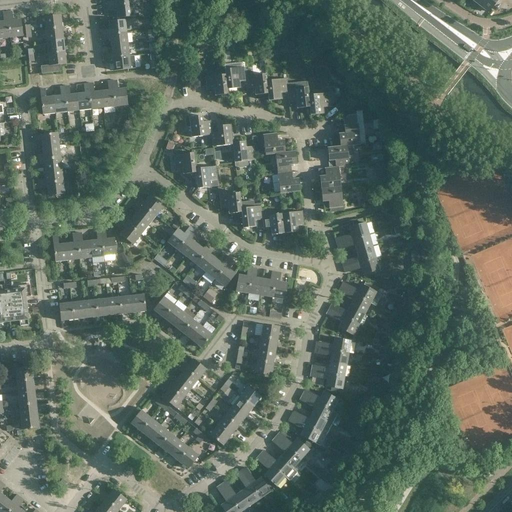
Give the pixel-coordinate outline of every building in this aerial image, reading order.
[(498,0),(483,0),(479,6),(485,11),(485,10),(488,13),(498,0)] [(134,17),(132,4),(107,7),(107,12),(116,11),(117,18),(134,17)] [(12,11),(8,12),(11,38),(23,37),(21,20),(13,21),(12,11)] [(3,13),(4,22),(0,22),(0,39),(11,38),(8,12),(3,13)] [(62,28),(61,15),(44,17),(45,30),(62,28)] [(150,28),(158,27),(156,16),(148,17),(150,28)] [(109,23),(109,30),(100,31),(101,36),(126,33),(125,21),(109,23)] [(63,40),(62,28),(45,30),(47,42),(63,40)] [(128,45),(126,33),(101,36),(101,41),(110,40),(111,47),(128,45)] [(48,54),(65,52),(63,40),(47,42),(48,54)] [(103,55),(104,60),(129,57),(129,56),(128,45),(111,47),(112,54),(103,55)] [(66,64),(65,52),(48,54),(50,66),(41,67),(42,74),(61,72),(60,65),(66,64)] [(129,57),(104,60),(104,65),(113,64),(114,71),(130,69),(136,68),(134,56),(129,56),(129,57)] [(245,67),(236,68),(236,64),(235,63),(224,64),(225,75),(226,75),(227,90),(240,89),(239,82),(246,82),(246,76),(246,75),(246,74),(245,67)] [(266,74),(246,76),(246,82),(247,91),(254,90),(255,96),(268,95),(266,81),(267,81),(266,74)] [(226,75),(225,75),(205,77),(207,91),(214,90),(215,96),(228,95),(227,90),(226,75)] [(287,79),(267,81),(266,81),(268,95),(268,101),(281,100),(281,93),(288,93),(287,84),(287,79)] [(125,89),(118,90),(117,81),(112,82),(115,107),(127,106),(125,89)] [(287,84),(288,93),(289,104),(296,103),(297,109),(309,108),(308,96),(309,96),(307,81),(287,84)] [(103,108),(115,107),(112,82),(107,82),(108,91),(101,92),(103,108)] [(85,94),(77,95),(79,111),(91,110),(88,84),(84,85),(85,94)] [(91,110),(103,108),(101,92),(94,93),(93,84),(88,84),(91,110)] [(70,95),(69,86),(64,87),(67,112),(79,111),(77,95),(70,95)] [(61,96),(53,97),(55,114),(67,112),(64,87),(60,87),(61,96)] [(46,98),(45,89),(40,90),(43,115),(55,114),(53,97),(46,98)] [(329,94),(309,96),(308,96),(309,108),(310,116),(323,114),(323,108),(330,108),(329,94)] [(347,115),(343,120),(345,134),(339,135),(340,147),(360,145),(358,125),(356,114),(347,115)] [(191,137),(211,135),(212,134),(210,122),(203,123),(202,117),(188,118),(191,137)] [(212,134),(211,135),(213,147),(232,145),(233,143),(231,126),(217,127),(218,133),(212,134)] [(42,140),(42,148),(59,146),(58,133),(39,135),(32,136),(33,141),(42,140)] [(277,134),(263,136),(265,156),(275,155),(275,154),(285,153),(283,140),(278,141),(277,134)] [(169,141),(166,150),(169,151),(173,149),(175,143),(169,141)] [(245,142),(233,143),(232,145),(235,167),(240,168),(244,168),(248,165),(247,161),(255,160),(253,147),(246,148),(245,142)] [(360,145),(340,147),(327,149),(328,162),(335,162),(335,168),(339,168),(339,169),(350,167),(347,147),(360,146),(360,145)] [(42,148),(43,155),(34,156),(35,161),(60,157),(59,146),(42,148)] [(294,152),(285,153),(275,154),(275,155),(277,169),(277,173),(277,174),(291,173),(290,166),(296,165),(294,152)] [(196,173),(195,169),(193,153),(173,156),(175,169),(182,169),(182,175),(195,173),(196,173)] [(62,170),(60,157),(35,161),(36,165),(44,164),(45,172),(62,170)] [(216,166),(195,169),(196,173),(195,173),(197,189),(210,187),(209,181),(217,180),(216,166)] [(339,168),(335,168),(325,169),(326,177),(319,177),(321,190),(341,188),(339,169),(339,168)] [(37,180),(38,185),(63,181),(62,170),(45,172),(46,179),(37,180)] [(292,180),(291,173),(277,174),(280,194),(299,192),(298,179),(292,180)] [(48,196),(64,194),(63,181),(38,185),(38,189),(47,188),(47,190),(48,196)] [(329,210),(343,208),(341,188),(321,190),(322,203),(328,202),(329,210)] [(241,212),(240,202),(239,193),(219,195),(220,209),(228,208),(229,214),(241,212)] [(138,197),(135,200),(155,216),(163,207),(150,196),(145,202),(138,197)] [(148,226),(155,216),(135,200),(132,204),(139,209),(135,215),(148,226)] [(262,207),(261,207),(261,203),(254,204),(253,201),(240,202),(241,212),(243,228),(256,227),(255,221),(263,220),(262,217),(263,217),(262,207)] [(304,226),(302,212),(282,214),(284,234),(297,233),(297,226),(304,226)] [(282,214),(263,217),(262,217),(263,220),(264,231),(270,230),(271,236),(284,234),(282,214)] [(123,216),(120,219),(140,235),(148,226),(135,215),(130,221),(124,216),(123,216)] [(118,223),(118,224),(124,228),(120,234),(133,245),(140,235),(120,219),(118,223)] [(181,225),(176,221),(171,227),(176,231),(181,225)] [(335,238),(337,244),(369,235),(365,223),(350,227),(352,234),(335,238)] [(184,233),(178,229),(168,242),(177,249),(193,229),(189,227),(184,233)] [(177,249),(187,257),(197,244),(191,239),(197,232),(193,229),(177,249)] [(105,230),(101,231),(104,256),(116,255),(114,238),(106,239),(105,230)] [(96,232),(97,240),(90,241),(92,258),(104,256),(101,231),(96,231),(96,232)] [(82,233),(77,234),(80,259),(92,258),(90,241),(83,242),(82,233)] [(72,234),(73,243),(66,244),(68,261),(80,259),(77,234),(72,234)] [(357,251),(372,247),(369,235),(337,244),(339,250),(355,245),(357,251)] [(56,262),(68,261),(66,244),(59,245),(58,236),(52,236),(56,262)] [(208,241),(203,248),(197,244),(187,257),(196,264),(212,244),(208,241)] [(216,247),(212,244),(196,264),(206,272),(216,259),(210,254),(216,247)] [(376,258),(372,247),(357,251),(359,257),(342,262),(344,267),(376,258)] [(133,266),(125,251),(120,254),(123,261),(128,269),(133,266)] [(222,263),(216,259),(206,272),(215,279),(231,259),(227,256),(222,263)] [(364,275),(379,270),(376,258),(344,267),(345,273),(362,268),(364,275)] [(230,269),(235,262),(231,259),(215,279),(225,287),(235,274),(230,269)] [(236,291),(248,293),(252,268),(248,267),(246,276),(239,275),(236,291)] [(256,278),(257,269),(252,268),(248,293),(260,295),(263,279),(256,278)] [(260,295),(272,297),(276,272),(271,271),(270,280),(263,279),(260,295)] [(281,273),(276,272),(272,297),(284,300),(287,283),(279,282),(281,273)] [(343,282),(341,288),(370,303),(375,306),(381,295),(361,285),(358,290),(343,282)] [(0,306),(11,306),(9,290),(3,291),(2,285),(0,285),(0,306)] [(18,289),(9,290),(11,306),(26,304),(26,297),(32,296),(30,285),(18,286),(18,289)] [(183,293),(186,289),(181,285),(177,289),(180,292),(183,293)] [(375,306),(370,303),(341,288),(338,293),(353,301),(350,306),(364,314),(370,304),(375,306)] [(186,289),(183,293),(188,297),(191,293),(186,289)] [(210,303),(214,297),(207,291),(202,297),(210,303)] [(146,311),(144,295),(131,296),(133,313),(146,311)] [(121,314),(133,313),(131,296),(119,298),(121,314)] [(119,298),(107,299),(109,315),(121,314),(119,298)] [(154,311),(164,318),(174,305),(164,298),(154,311)] [(109,315),(107,299),(95,300),(97,317),(109,315)] [(85,318),(97,317),(95,300),(83,302),(85,318)] [(205,304),(200,300),(196,304),(201,308),(205,304)] [(73,320),(85,318),(83,302),(72,303),(73,320)] [(73,320),(72,303),(59,305),(61,321),(73,320)] [(26,304),(11,306),(13,321),(20,320),(20,326),(29,325),(26,304)] [(210,308),(205,304),(201,308),(207,312),(210,308)] [(359,325),(364,314),(350,306),(347,312),(332,304),(329,309),(359,325)] [(173,326),(183,312),(174,305),(164,318),(173,326)] [(11,306),(0,306),(0,322),(13,321),(11,306)] [(359,325),(329,309),(327,314),(341,322),(338,328),(353,336),(359,325)] [(193,320),(183,312),(173,326),(182,333),(193,320)] [(219,315),(215,319),(221,323),(224,319),(219,315)] [(182,333),(192,340),(202,327),(193,320),(182,333)] [(280,328),(263,325),(261,337),(277,340),(280,328)] [(207,340),(212,335),(202,327),(192,340),(201,348),(207,340)] [(275,352),(277,340),(261,337),(259,349),(275,352)] [(333,345),(316,342),(315,348),(348,353),(350,341),(334,338),(333,345)] [(331,356),(330,362),(346,365),(348,353),(315,348),(314,353),(331,356)] [(259,349),(257,361),(273,364),(275,352),(259,349)] [(181,359),(178,363),(199,379),(206,370),(193,360),(189,365),(181,359)] [(271,376),(273,364),(257,361),(255,373),(271,376)] [(312,365),(311,371),(344,377),(346,365),(330,362),(329,368),(312,365)] [(199,379),(178,363),(175,367),(182,373),(178,379),(191,389),(199,379)] [(34,379),(32,367),(16,369),(17,381),(34,379)] [(344,377),(311,371),(310,377),(327,380),(325,387),(331,388),(330,391),(343,393),(343,395),(346,396),(347,390),(342,389),(344,377)] [(184,398),(191,389),(178,379),(174,384),(166,378),(163,382),(184,398)] [(17,381),(18,393),(35,391),(34,379),(17,381)] [(184,398),(163,382),(160,386),(167,392),(163,398),(176,408),(184,398)] [(247,387),(240,397),(253,407),(260,397),(247,387)] [(323,392),(320,398),(305,390),(302,395),(332,411),(338,399),(323,392)] [(20,405),(36,403),(35,391),(18,393),(20,405)] [(332,411),(302,395),(299,400),(314,408),(311,413),(331,424),(337,414),(332,411)] [(253,407),(240,397),(232,406),(245,417),(253,407)] [(213,398),(209,403),(213,407),(217,402),(213,398)] [(38,415),(36,403),(20,405),(21,417),(38,415)] [(213,407),(209,403),(205,408),(209,412),(212,407),(213,407)] [(232,406),(225,416),(238,426),(245,417),(232,406)] [(130,424),(140,432),(151,418),(141,410),(130,424)] [(311,413),(308,419),(293,411),(290,416),(320,432),(325,435),(331,424),(311,413)] [(39,428),(38,415),(21,417),(23,430),(39,428)] [(238,426),(225,416),(217,426),(230,436),(238,426)] [(320,432),(290,416),(288,421),(303,429),(300,435),(308,439),(306,442),(311,446),(313,442),(320,446),(325,435),(320,432)] [(198,426),(202,420),(198,417),(194,423),(198,426)] [(150,439),(160,425),(151,418),(140,432),(150,439)] [(170,433),(160,425),(150,439),(159,447),(170,433)] [(223,446),(230,436),(217,426),(210,435),(223,446)] [(200,443),(205,436),(201,432),(198,436),(195,439),(200,443)] [(279,432),(275,436),(300,459),(309,450),(296,439),(292,443),(281,433),(279,432)] [(179,440),(170,433),(159,447),(168,454),(179,440)] [(300,459),(275,436),(271,441),(284,452),(280,457),(292,468),(300,459)] [(178,461),(189,448),(179,440),(168,454),(178,461)] [(198,455),(189,448),(178,461),(187,469),(198,455)] [(284,477),(292,468),(280,457),(276,462),(265,452),(263,450),(259,455),(284,477)] [(284,477),(259,455),(255,459),(268,470),(264,475),(276,486),(284,477)] [(346,468),(349,463),(342,459),(339,463),(346,468)] [(255,481),(245,467),(241,470),(260,498),(270,490),(261,477),(255,481)] [(250,504),(260,498),(241,470),(236,473),(246,487),(241,491),(250,504)] [(336,481),(330,476),(326,480),(331,485),(336,481)] [(69,484),(62,479),(57,485),(64,490),(69,484)] [(226,481),(221,484),(240,511),(250,504),(241,491),(236,495),(226,481)] [(239,511),(240,511),(221,484),(216,488),(217,490),(226,502),(221,505),(225,511),(239,511)] [(108,496),(101,490),(98,494),(118,510),(126,500),(113,490),(108,496)] [(0,504),(0,511),(8,511),(20,497),(17,494),(11,501),(6,497),(0,504)] [(101,511),(116,511),(118,510),(98,494),(95,498),(102,504),(98,509),(101,511)] [(8,511),(24,511),(19,507),(24,500),(20,497),(8,511)] [(314,498),(311,502),(317,507),(320,503),(314,498)]
